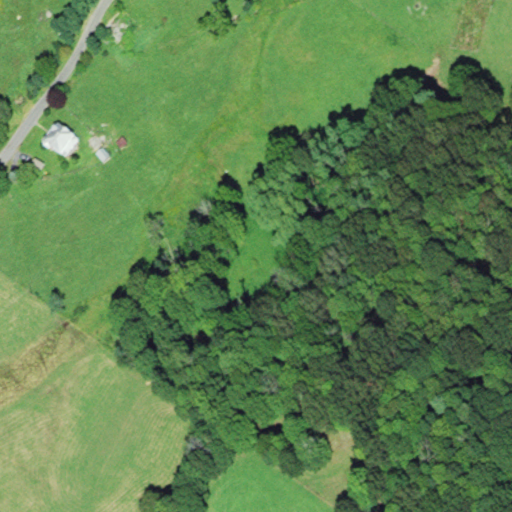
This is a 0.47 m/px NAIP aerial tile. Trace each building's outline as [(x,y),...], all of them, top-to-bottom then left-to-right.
[(105,29),(126,4),(150,24),(129,49),(105,29)] [(5,99),(11,92),(23,102),(17,109),(5,99)] [(48,141),(60,123),(81,137),(68,155),(48,141)] [(90,139),(99,133),(106,143),(97,149),(90,139)] [(126,135),(131,141),(124,147),(119,142),(126,135)] [(98,153),(105,147),(113,156),(106,162),(98,153)]
